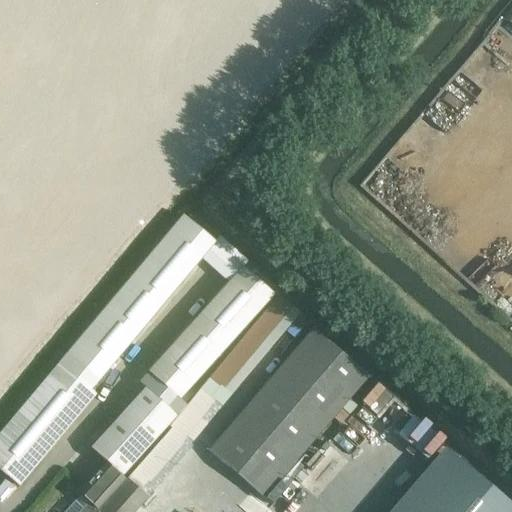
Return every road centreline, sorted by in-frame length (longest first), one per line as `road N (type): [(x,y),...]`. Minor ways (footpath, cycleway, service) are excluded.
road 1 (unknown): [(0,8),(137,127),(159,130),(178,123),(238,59),(175,0)]
road 2 (unknown): [(0,508),(210,273)]
